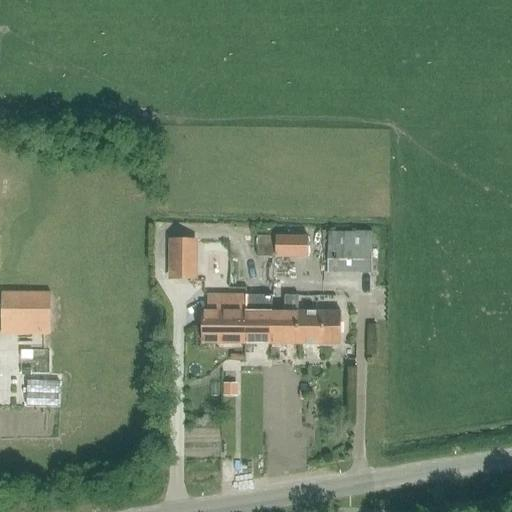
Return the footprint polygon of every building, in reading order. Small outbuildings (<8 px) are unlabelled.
[(327,274),(371,275),(371,232),(354,231),(354,233),(328,232),(327,274)] [(256,237),(257,257),(273,257),(272,236),(256,237)] [(275,236),(275,257),(307,257),(307,237),(275,236)] [(197,240),(179,240),(168,239),(168,280),(196,281),(197,240)] [(0,334),(49,335),(50,293),(0,292),(0,298),(0,334)] [(245,344),(246,311),(246,295),(208,295),(208,311),(203,311),(202,344),(245,344)] [(297,344),(298,312),(298,296),(285,296),(285,312),(272,312),(271,344),(297,344)] [(271,344),(272,312),(246,311),(245,344),(271,344)] [(298,312),(297,344),(341,345),(341,312),(298,312)]
